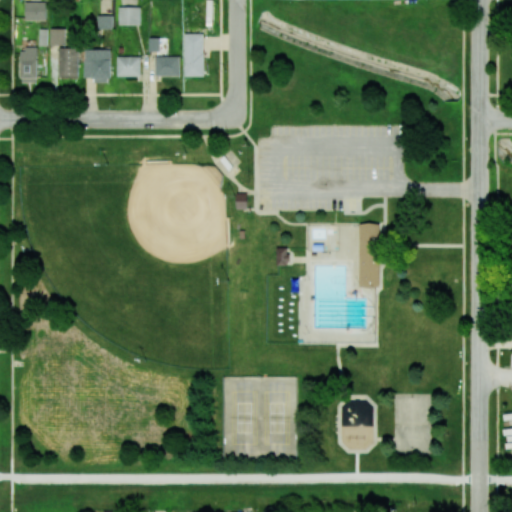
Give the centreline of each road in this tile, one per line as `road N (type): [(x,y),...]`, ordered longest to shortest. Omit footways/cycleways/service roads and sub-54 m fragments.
road 1 (tertiary): [(478,511),(480,0)]
road 2 (residential): [(0,120),(203,120),(232,112)]
